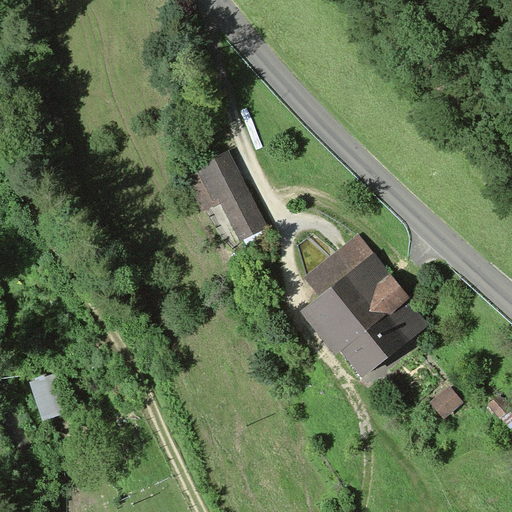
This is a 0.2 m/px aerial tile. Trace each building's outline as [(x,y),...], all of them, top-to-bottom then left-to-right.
[(269,228),(230,151),(184,174),(204,212),(221,204),(241,242),(269,228)] [(304,276),(319,295),(374,253),(359,233),(304,276)] [(363,377),(430,325),(374,253),(319,295),(300,310),(335,355),(342,349),(363,377)] [(449,385),(430,402),(445,419),(464,401),(449,385)] [(511,406),(500,393),(487,404),(500,419),(502,418),(511,410),(511,409),(511,406)] [(511,427),(511,411),(511,410),(502,418),(511,429),(511,427)]
